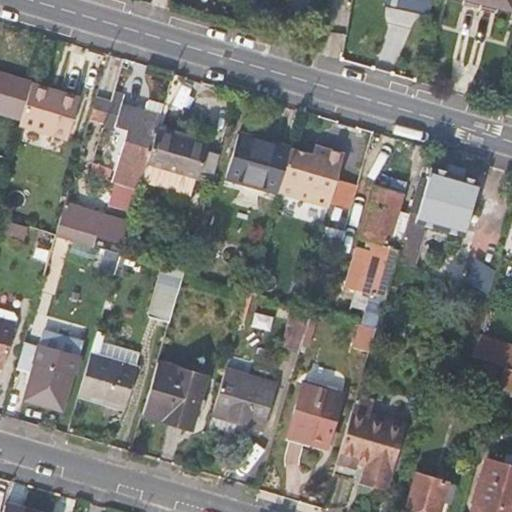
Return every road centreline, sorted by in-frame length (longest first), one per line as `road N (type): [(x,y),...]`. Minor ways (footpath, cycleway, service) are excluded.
road 1 (tertiary): [(35,0),(511,140)]
road 2 (residential): [(230,511),(0,444)]
